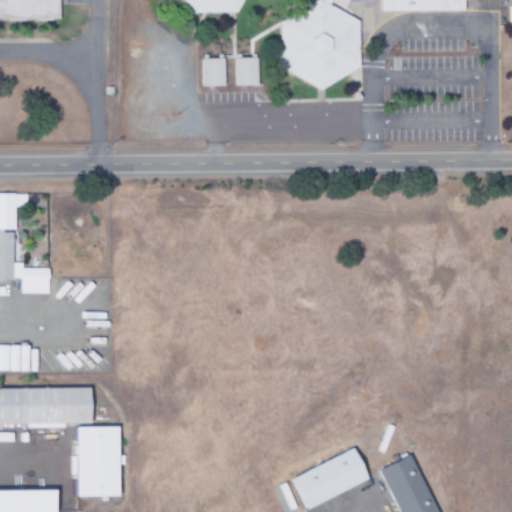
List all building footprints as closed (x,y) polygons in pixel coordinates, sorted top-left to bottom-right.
[(0,20),(0,0),(58,0),(58,20),(0,20)] [(244,0),(183,0),(191,12),(237,12),(244,0)] [(359,20),(326,2),(322,0),(318,0),(281,20),(281,67),(320,91),(359,66),(359,20)] [(381,0),(381,10),(464,10),(464,0),(381,0)] [(224,87),(224,58),(201,59),(202,87),(224,87)] [(235,86),(257,86),(257,58),(234,58),(235,86)] [(0,230),(14,231),(14,206),(24,207),(24,195),(0,194),(0,230)] [(48,269),(21,269),(21,263),(12,263),(12,233),(0,233),(0,279),(19,280),(19,294),(48,295),(48,269)] [(90,388),(0,389),(0,425),(26,425),(26,428),(91,426),(90,388)] [(75,428),(75,498),(118,498),(118,465),(123,465),(123,456),(118,456),(118,428),(75,428)] [(291,477),(304,509),(368,482),(354,450),(291,477)] [(382,468),(399,511),(437,511),(414,455),(382,468)] [(0,511),(55,511),(55,491),(0,491),(0,511)]
